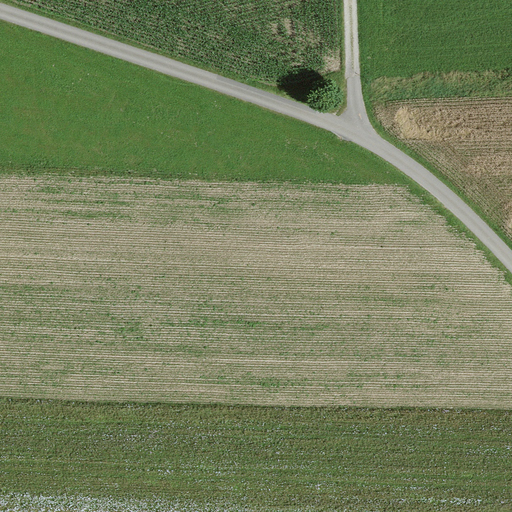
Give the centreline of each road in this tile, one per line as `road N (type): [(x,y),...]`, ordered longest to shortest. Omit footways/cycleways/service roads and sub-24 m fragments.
road 1 (track): [(363,140),(0,10)]
road 2 (track): [(511,262),(446,195),(363,140)]
road 3 (track): [(363,140),(351,0)]
